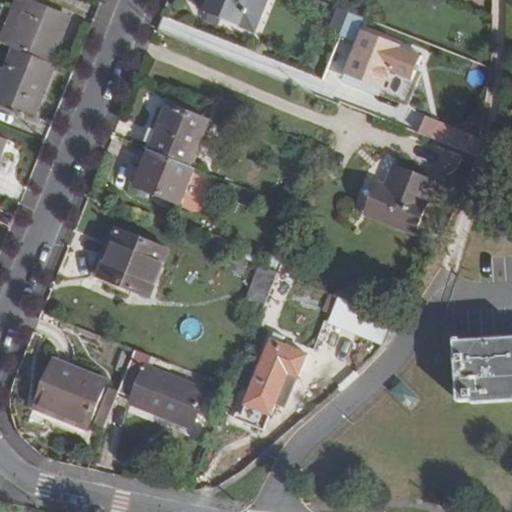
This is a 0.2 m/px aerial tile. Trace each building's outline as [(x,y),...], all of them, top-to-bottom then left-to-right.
[(71,17),(28,0),(19,0),(2,42),(17,49),(53,63),(71,17)] [(212,0),(208,11),(241,25),(251,0),(212,0)] [(341,9),(333,30),(343,34),(351,14),(341,9)] [(347,75),(386,90),(403,46),(365,31),(347,75)] [(0,87),(0,101),(37,117),(59,65),(53,63),(17,49),(0,87)] [(211,123),(170,106),(152,151),(193,168),(211,123)] [(453,128),(446,144),(480,157),(482,139),(453,128)] [(0,163),(9,141),(0,137),(0,163)] [(138,187),(182,204),(197,169),(193,168),(152,151),(138,187)] [(416,235),(437,185),(397,168),(388,187),(382,185),(369,215),(416,235)] [(151,297),(170,251),(120,231),(101,278),(151,297)] [(263,311),(272,270),(252,265),(243,306),(263,311)] [(330,323),(384,346),(396,320),(340,298),(330,323)] [(511,339),(458,343),(461,402),(474,402),(474,404),(511,403),(511,339)] [(274,342),(249,405),(273,415),(279,401),(288,405),(309,356),(274,342)] [(88,429),(108,382),(56,361),(38,408),(88,429)] [(193,429),(208,391),(133,361),(118,398),(193,429)] [(399,380),(388,390),(405,407),(415,397),(399,380)]
